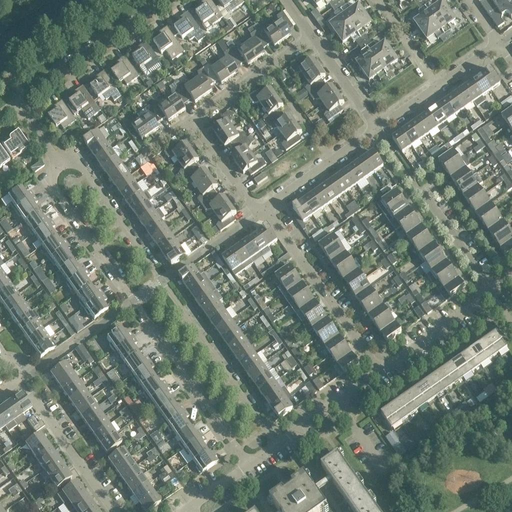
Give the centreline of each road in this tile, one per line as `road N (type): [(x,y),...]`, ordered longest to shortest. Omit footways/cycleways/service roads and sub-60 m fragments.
road 1 (residential): [(380,371),(265,209)]
road 2 (residential): [(133,301),(247,463)]
road 3 (residential): [(276,442),(162,281)]
road 4 (residential): [(13,103),(160,0)]
road 5 (residential): [(162,281),(75,161),(55,162)]
road 6 (residential): [(55,162),(48,179),(133,301)]
road 7 (residential): [(114,511),(20,380)]
road 8 (residential): [(192,120),(311,35)]
road 9 (residential): [(265,209),(376,129)]
road 10 (residential): [(380,371),(492,295)]
road 11 (residential): [(492,295),(420,190)]
road 12 (residential): [(276,442),(380,371)]
